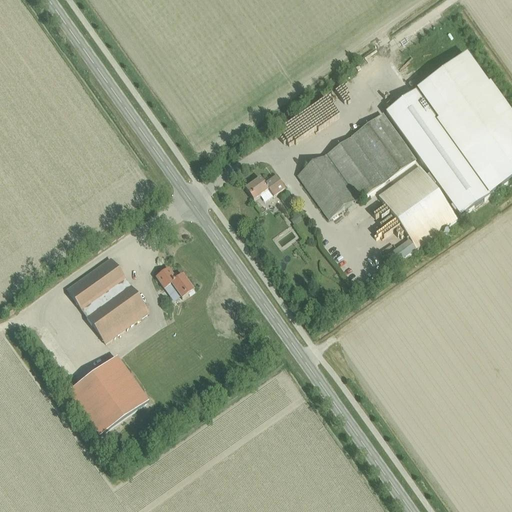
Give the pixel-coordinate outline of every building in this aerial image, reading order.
[(430,176),(427,178),(433,186),(436,184),(460,219),(511,181),(511,120),(466,57),(386,115),(430,176)] [(297,178),(328,221),(354,203),(357,201),(359,203),(385,185),(385,184),(415,162),(382,116),(351,138),(352,139),(326,157),(297,178)] [(419,168),(378,198),(416,250),(457,221),(433,186),(427,178),(419,168)] [(268,191),(270,195),(273,198),(284,190),(276,178),(270,182),(268,180),(263,183),(260,179),(245,190),(253,202),(268,191)] [(274,235),(279,241),(292,230),(287,224),(274,235)] [(374,268),(379,265),(373,256),(368,259),(374,268)] [(105,346),(148,315),(110,261),(67,292),(105,346)] [(179,279),(175,274),(173,276),(168,270),(156,279),(164,291),(171,286),(182,300),(194,292),(183,277),(179,279)] [(127,335),(119,340),(126,352),(134,347),(127,335)] [(99,440),(149,404),(117,360),(68,396),(99,440)]
